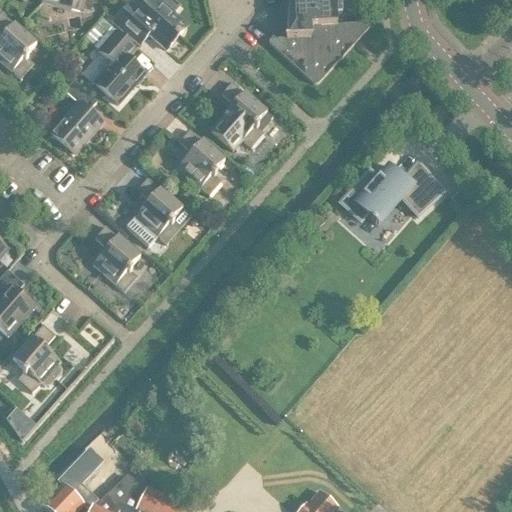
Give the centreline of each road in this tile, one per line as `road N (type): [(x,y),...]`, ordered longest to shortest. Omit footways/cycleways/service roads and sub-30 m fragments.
road 1 (residential): [(65,208),(234,26)]
road 2 (residential): [(117,330),(44,266),(65,208)]
